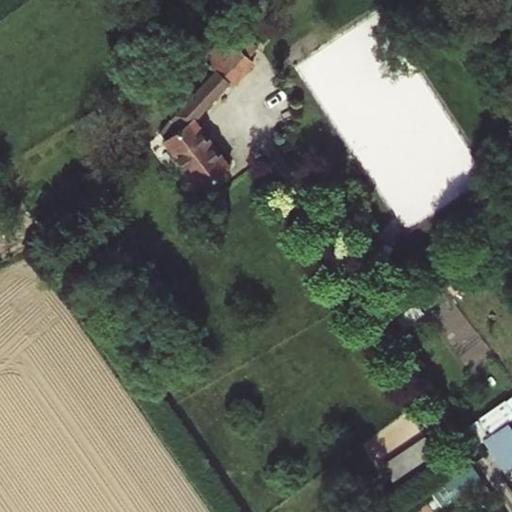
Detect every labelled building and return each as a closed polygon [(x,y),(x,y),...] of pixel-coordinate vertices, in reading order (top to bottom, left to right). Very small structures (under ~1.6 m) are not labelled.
[(237,37),(229,47),(230,48),(238,38),(237,37)] [(252,51),(238,38),(230,48),(244,60),(252,51)] [(230,48),(229,47),(222,41),(205,61),(214,70),(230,48)] [(197,123),(230,83),(234,86),(252,67),(244,60),(230,48),(214,70),(217,72),(165,136),(203,187),(230,168),(197,123)] [(447,202),(478,181),(467,164),(435,185),(447,202)] [(511,426),(509,422),(483,441),(504,470),(511,464),(511,426)] [(418,438),(388,462),(398,475),(428,451),(418,438)]
